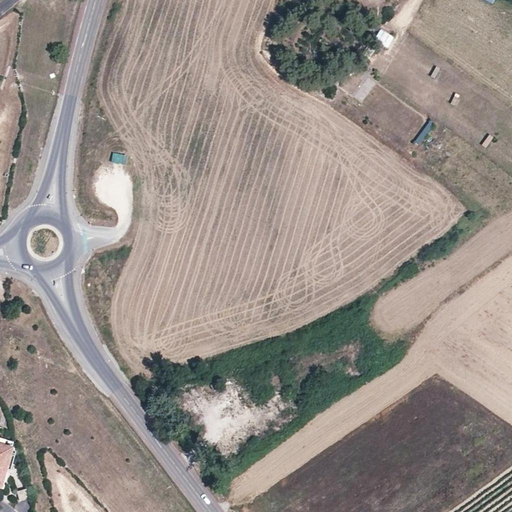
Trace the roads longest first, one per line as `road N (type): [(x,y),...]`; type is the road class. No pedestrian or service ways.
road 1 (tertiary): [(211,511),(78,336)]
road 2 (tertiary): [(60,143),(96,0)]
